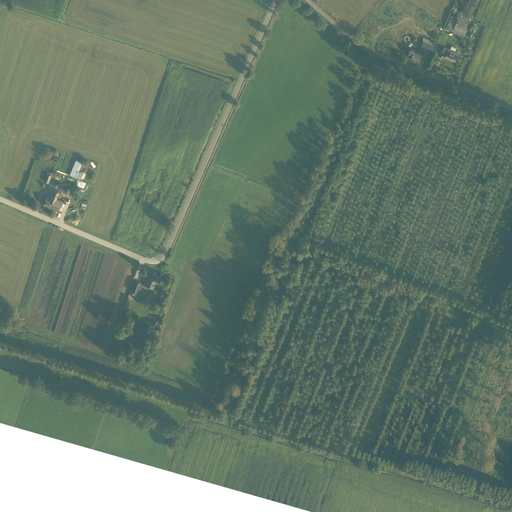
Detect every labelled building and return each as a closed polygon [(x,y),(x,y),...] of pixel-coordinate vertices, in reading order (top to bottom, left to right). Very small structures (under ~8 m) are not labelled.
[(446,29),(453,32),(463,36),(472,15),(462,10),(458,19),(452,16),(446,29)] [(425,37),(420,47),(431,52),(436,42),(425,37)] [(445,54),(444,58),(455,62),(458,52),(455,50),(456,47),(451,45),(449,48),(444,46),(441,52),(445,54)] [(407,55),(411,56),(410,59),(419,62),(422,53),(414,50),(409,48),(407,55)] [(76,160),(69,175),(74,177),(76,171),(78,172),(82,163),(76,160)] [(59,192),(53,190),(49,197),(47,197),(43,205),(59,212),(63,201),(57,198),(59,192)] [(132,295),(132,296),(134,296),(135,296),(136,294),(137,291),(139,292),(140,289),(142,288),(147,290),(149,287),(152,288),(155,281),(151,280),(146,278),(143,285),(136,282),(132,292),(133,292),(132,294),(132,295)] [(123,336),(117,334),(115,342),(123,344),(124,340),(122,340),(123,336)]
